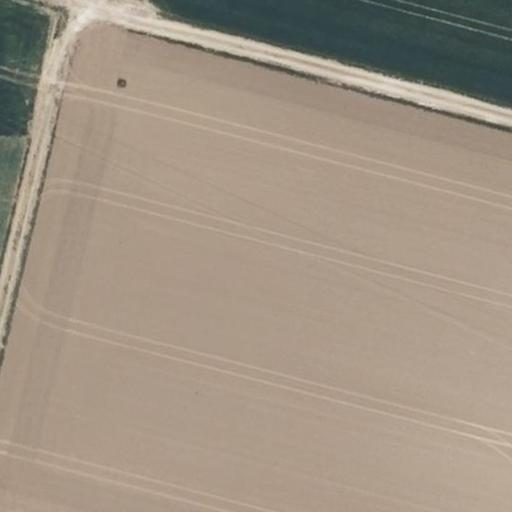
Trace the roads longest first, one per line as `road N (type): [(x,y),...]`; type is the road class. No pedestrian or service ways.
road 1 (track): [(511,116),(123,15),(117,0)]
road 2 (track): [(83,5),(0,341)]
